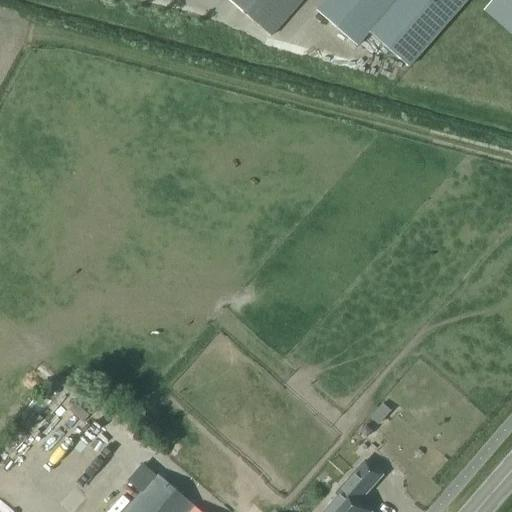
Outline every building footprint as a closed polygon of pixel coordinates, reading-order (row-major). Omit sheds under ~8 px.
[(225,0),(274,41),(308,0),(225,0)] [(369,33),(397,0),(329,0),(318,13),(356,47),(369,33)] [(409,69),(469,0),(397,0),(369,33),(409,69)] [(511,0),(493,0),(484,11),(511,35),(511,0)] [(369,511),(359,503),(382,477),(366,462),(337,495),(339,498),(326,511),(369,511)] [(192,511),(196,508),(157,474),(125,511),(123,508),(119,511),(192,511)]
